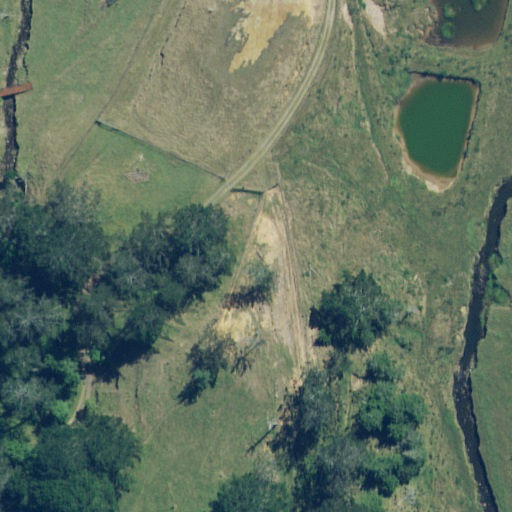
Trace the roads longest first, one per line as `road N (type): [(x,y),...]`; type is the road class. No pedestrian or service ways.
road 1 (track): [(265,0),(231,122),(154,236),(86,300),(68,434),(0,511)]
road 2 (track): [(0,318),(55,221),(107,99),(126,0)]
